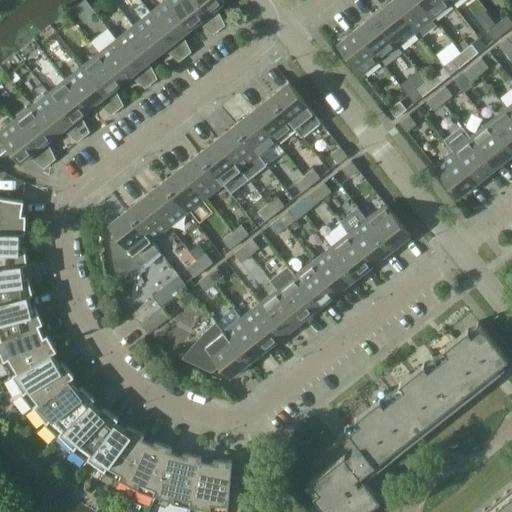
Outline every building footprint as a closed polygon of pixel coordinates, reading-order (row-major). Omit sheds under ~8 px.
[(85,0),(82,0),(73,8),(83,20),(95,11),(85,0)] [(149,13),(184,57),(189,52),(178,38),(190,29),(166,0),(149,13)] [(166,0),(190,29),(201,20),(212,34),(218,30),(194,0),(166,0)] [(194,0),(218,30),(223,25),(212,11),(224,2),(222,0),(194,0)] [(415,33),(433,18),(418,0),(392,0),(391,2),(415,33)] [(418,0),(433,18),(451,4),(447,0),(418,0)] [(398,47),(415,33),(391,2),(373,16),(398,47)] [(133,27),(156,56),(167,47),(178,61),(184,57),(149,13),(133,27)] [(380,61),(398,47),(373,16),(355,30),(380,61)] [(511,23),(507,17),(496,25),(503,33),(511,26),(511,23)] [(486,33),(493,41),(503,33),(496,25),(486,33)] [(116,40),(150,83),(155,79),(144,65),(156,56),(133,27),(116,40)] [(361,76),(380,61),(355,30),(336,45),(361,76)] [(506,55),(511,50),(511,44),(508,39),(499,47),(506,55)] [(99,54),(122,83),(133,74),(144,88),(150,83),(116,40),(99,54)] [(470,45),(460,52),(467,61),(477,54),(470,45)] [(458,69),(467,61),(460,52),(451,59),(458,69)] [(110,92),(122,83),(99,54),(82,67),(116,110),(122,106),(110,92)] [(489,69),(481,60),(472,67),(479,76),(489,69)] [(65,81),(88,110),(99,101),(111,115),(116,110),(82,67),(65,81)] [(470,83),(479,76),(472,67),(463,74),(470,83)] [(434,73),(424,80),(431,89),(441,82),(434,73)] [(422,97),(431,89),(424,80),(415,88),(422,97)] [(48,94),(82,137),(88,133),(77,119),(88,110),(65,81),(48,94)] [(320,123),(288,83),(269,97),(294,128),(302,138),(320,123)] [(445,88),(436,95),(443,104),(452,97),(445,88)] [(31,107),(54,136),(66,127),(77,141),(82,137),(48,94),(31,107)] [(436,95),(426,102),(434,111),(443,104),(436,95)] [(252,111),(276,142),(294,128),(269,97),(252,111)] [(398,102),(388,110),(395,118),(405,110),(398,102)] [(14,121),(49,164),(54,160),(43,146),(54,136),(31,107),(14,121)] [(487,123),(511,154),(511,117),(505,109),(487,123)] [(234,126),(258,157),(276,142),(252,111),(234,126)] [(408,116),(399,123),(406,132),(416,125),(408,116)] [(43,169),(49,164),(14,121),(0,131),(0,139),(20,164),(32,154),(43,169)] [(469,137),(494,169),(511,154),(487,123),(469,137)] [(266,166),(258,157),(234,126),(216,140),(240,171),(248,180),(266,166)] [(444,142),(452,152),(476,183),(494,169),(469,137),(462,128),(444,142)] [(248,180),(240,171),(216,140),(198,154),(223,185),(230,194),(248,180)] [(330,156),(337,165),(347,157),(340,148),(330,156)] [(458,197),(476,183),(452,152),(433,166),(458,197)] [(180,168),(205,199),(223,185),(198,154),(180,168)] [(350,162),(341,169),(348,178),(358,171),(350,162)] [(162,182),(187,213),(205,199),(180,168),(162,182)] [(313,169),(303,177),(311,186),(320,179),(313,169)] [(311,186),(303,177),(294,184),(301,193),(311,186)] [(144,196),(169,227),(187,213),(162,182),(144,196)] [(324,183),(314,190),(321,199),(331,192),(324,183)] [(321,199),(314,190),(305,198),(312,207),(321,199)] [(152,241),(169,227),(144,196),(127,211),(151,242),(152,241)] [(25,234),(25,216),(21,216),(23,202),(0,197),(0,234),(20,234),(25,234)] [(275,214),(284,207),(277,198),(268,205),(275,214)] [(258,212),(266,222),(275,214),(268,205),(258,212)] [(391,250),(409,236),(385,205),(366,219),(391,250)] [(159,250),(152,241),(151,242),(127,211),(108,225),(118,238),(112,242),(111,242),(117,273),(140,264),(159,250)] [(295,220),(288,211),(278,219),(286,228),(295,220)] [(276,235),(286,228),(278,219),(269,226),(276,235)] [(348,233),(373,264),(391,250),(366,219),(348,233)] [(239,243),(248,235),(241,226),(232,233),(239,243)] [(239,243),(232,233),(223,241),(230,250),(239,243)] [(330,248),(355,279),(373,264),(348,233),(330,248)] [(27,265),(25,246),(20,247),(20,234),(0,234),(0,268),(22,266),(27,265)] [(252,240),(243,247),(250,256),(259,249),(252,240)] [(241,263),(250,256),(243,247),(233,254),(241,263)] [(313,262),(337,293),(355,279),(330,248),(313,262)] [(203,271),(213,263),(206,254),(196,262),(203,271)] [(203,271),(196,262),(187,269),(194,278),(203,271)] [(295,276),(319,307),(337,293),(313,262),(295,276)] [(33,295),(28,277),(24,278),(22,266),(0,268),(0,304),(28,296),(33,295)] [(277,290),(301,321),(319,307),(295,276),(287,266),(269,281),(277,290)] [(216,268),(207,275),(214,284),(224,277),(216,268)] [(214,284),(207,275),(198,283),(205,292),(214,284)] [(182,278),(168,289),(174,296),(187,286),(182,278)] [(188,289),(177,298),(184,306),(195,297),(188,289)] [(284,335),(301,321),(277,290),(259,304),(284,335)] [(43,324),(35,307),(31,309),(28,296),(0,304),(0,342),(38,326),(43,324)] [(153,298),(132,315),(140,325),(161,308),(153,298)] [(241,318),(266,349),(284,335),(259,304),(241,318)] [(169,318),(161,308),(140,325),(148,334),(169,318)] [(223,332),(248,364),(266,349),(241,318),(224,332),(223,332)] [(223,332),(224,332),(215,321),(214,322),(215,323),(204,333),(193,345),(183,358),(212,373),(212,371),(219,366),(229,378),(248,364),(223,332)] [(56,352),(47,336),(43,338),(38,326),(0,342),(0,354),(3,361),(1,362),(10,379),(12,378),(53,354),(56,352)] [(314,496),(313,497),(324,511),(366,511),(380,501),(361,477),(508,360),(482,328),(472,335),(468,330),(443,350),(447,355),(429,370),(424,365),(399,385),(403,390),(385,405),(380,399),(355,419),(359,425),(349,434),(359,447),(346,457),(344,455),(305,487),(306,488),(307,488),(314,496)] [(74,377),(62,362),(59,365),(53,354),(12,378),(22,394),(20,395),(32,411),(34,409),(70,380),(74,377)] [(95,400),(81,387),(78,390),(70,380),(34,409),(46,423),(44,425),(58,439),(60,437),(91,403),(95,400)] [(118,419),(103,408),(101,412),(91,403),(60,437),(74,450),(72,452),(87,463),(88,461),(116,423),(118,419)] [(144,436),(128,426),(126,430),(116,423),(88,461),(104,471),(103,474),(119,483),(120,481),(142,440),(144,436)] [(172,448),(155,441),(153,445),(142,440),(120,481),(137,489),(136,491),(154,499),(154,496),(171,452),(172,448)] [(202,457),(184,453),(183,457),(171,452),(154,496),(172,502),(172,505),(190,509),(191,507),(201,461),(202,457)] [(228,511),(232,461),(213,459),(213,464),(201,461),(191,507),(209,510),(209,511),(228,511)] [(511,511),(511,495),(490,511),(511,511)]
